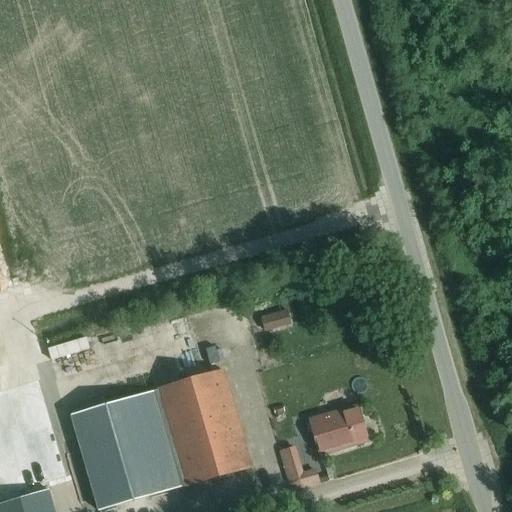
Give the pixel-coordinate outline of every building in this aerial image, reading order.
[(273,302),(276,313),(300,307),(297,296),(273,302)] [(273,316),(276,324),(305,317),(302,308),(273,316)] [(67,349),(75,365),(102,351),(94,335),(67,349)] [(153,350),(117,361),(122,378),(158,367),(153,350)] [(157,391),(158,394),(185,487),(251,468),(223,372),(157,391)] [(158,394),(72,419),(99,511),(185,487),(158,394)] [(320,456),(367,442),(357,406),(309,420),(320,456)] [(54,511),(48,491),(0,504),(0,511),(54,511)]
